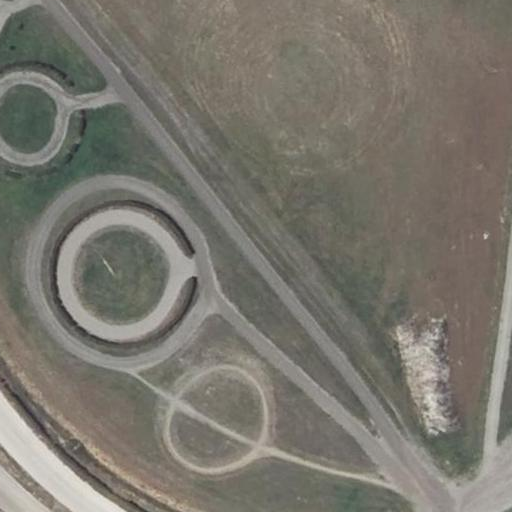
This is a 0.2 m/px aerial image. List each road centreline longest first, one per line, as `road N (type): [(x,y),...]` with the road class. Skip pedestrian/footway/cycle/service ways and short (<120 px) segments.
road 1 (unknown): [(456,511),(49,0)]
road 2 (unknown): [(108,184),(55,206),(26,257),(26,287),(54,339),(108,362),(165,347),(186,326),(202,289),(199,243),(185,218),(137,186)]
road 3 (unknown): [(108,362),(260,446),(452,505)]
road 4 (unknown): [(101,218),(61,254),(60,292),(85,324),(124,333),(159,315),(175,278),(166,243),(119,216)]
road 5 (unknown): [(202,289),(356,431),(452,505)]
road 6 (unknown): [(243,378),(194,375),(170,397),(165,431),(181,460),(213,473),(245,464),(265,436),(255,389)]
road 7 (unknown): [(478,511),(511,246)]
road 8 (unknown): [(0,417),(37,464),(99,511)]
